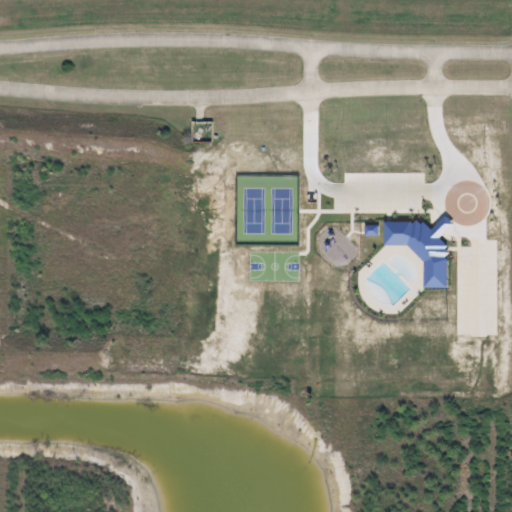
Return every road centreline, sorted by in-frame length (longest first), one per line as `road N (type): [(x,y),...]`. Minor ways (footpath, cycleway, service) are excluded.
road 1 (residential): [(511,55),(134,39),(0,46)]
road 2 (residential): [(0,87),(129,95),(511,88)]
